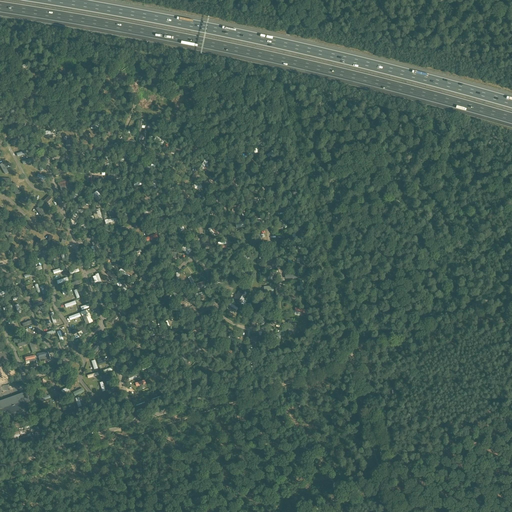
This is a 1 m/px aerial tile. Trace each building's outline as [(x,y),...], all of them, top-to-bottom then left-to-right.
[(72,140),(65,141),(67,148),(68,148),(68,151),(72,150),(72,149),(74,149),(72,140)] [(131,160),(123,169),(129,173),(136,164),(131,160)] [(104,178),(94,176),(93,184),(102,186),(104,178)] [(297,241),(300,241),(301,242),(305,241),(303,230),(298,231),(298,229),(295,230),(295,231),(297,241)] [(300,263),(297,264),(297,269),(301,269),(301,268),(311,268),(311,263),(308,263),(308,260),(304,260),(304,258),(299,258),(300,258),(300,263)] [(26,392),(0,401),(0,411),(0,413),(6,410),(9,419),(29,412),(26,405),(30,403),(26,392)] [(12,434),(3,436),(5,443),(14,441),(12,434)] [(37,434),(20,439),(22,446),(39,441),(37,434)]
